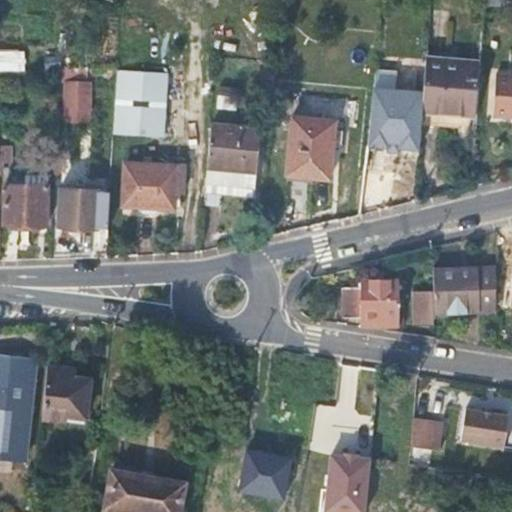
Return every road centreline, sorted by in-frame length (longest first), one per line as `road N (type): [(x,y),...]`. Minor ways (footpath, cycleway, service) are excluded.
road 1 (residential): [(248,332),(511,373)]
road 2 (residential): [(511,205),(255,270)]
road 3 (unclassified): [(0,287),(190,320)]
road 4 (unclassified): [(188,278),(0,282)]
